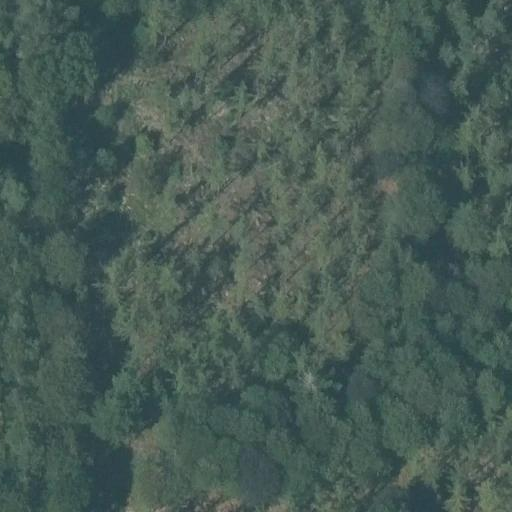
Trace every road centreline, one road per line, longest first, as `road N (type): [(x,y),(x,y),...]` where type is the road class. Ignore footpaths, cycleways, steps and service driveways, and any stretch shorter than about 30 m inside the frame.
road 1 (track): [(27,504),(203,490),(369,435),(375,378),(402,314),(460,306),(511,322)]
road 2 (track): [(24,9),(27,504)]
road 3 (track): [(24,9),(146,0)]
